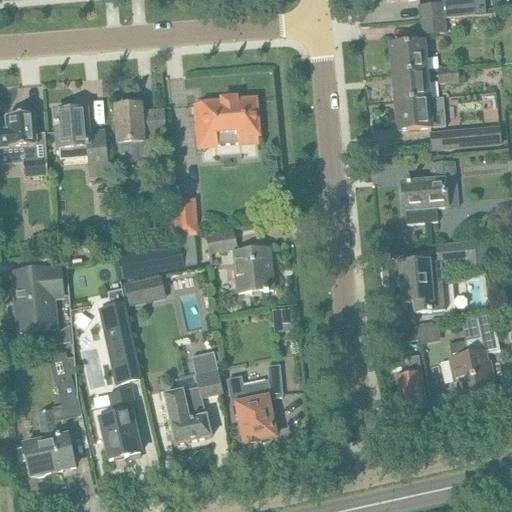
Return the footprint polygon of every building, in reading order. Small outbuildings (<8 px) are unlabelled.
[(421,22),(447,20),(460,19),(459,6),(420,9),(421,22)] [(447,20),(421,22),(422,38),(448,36),(447,20)] [(393,76),(429,72),(426,44),(390,47),(393,76)] [(441,86),(461,84),(460,70),(439,72),(441,86)] [(429,72),(393,76),(394,91),(392,91),(393,101),(395,101),(395,104),(431,101),(429,72)] [(217,146),(219,146),(239,144),(238,137),(258,136),(258,133),(260,128),(259,123),(257,120),(255,102),(236,103),(236,100),(222,101),(222,104),(196,107),(199,139),(216,137),(217,146)] [(434,129),(431,101),(395,104),(398,132),(434,129)] [(142,136),(166,134),(165,114),(153,115),(153,120),(142,121),(141,108),(116,110),(119,145),(117,145),(119,163),(144,161),(142,136)] [(107,177),(106,157),(104,134),(88,135),(86,112),(56,114),(56,117),(54,118),(56,151),(62,150),(63,162),(88,160),(89,178),(107,177)] [(0,165),(0,167),(23,165),(24,178),(48,176),(45,135),(36,135),(34,116),(6,118),(7,133),(0,133),(0,165)] [(432,137),(433,151),(501,146),(499,132),(432,137)] [(453,165),(451,165),(431,167),(433,183),(411,185),(410,183),(407,184),(407,186),(403,186),(407,227),(438,224),(436,210),(447,209),(446,197),(457,196),(453,165)] [(200,236),(197,203),(177,205),(180,238),(200,236)] [(209,256),(238,251),(236,235),(207,241),(209,256)] [(479,244),(467,245),(438,248),(439,264),(465,262),(465,266),(481,265),(479,244)] [(239,295),(244,295),(264,293),(264,294),(269,294),(268,292),(273,292),(269,251),(235,254),(239,295)] [(39,330),(53,329),(50,298),(61,297),(59,272),(57,272),(56,259),(32,262),(33,280),(30,281),(29,276),(17,277),(18,284),(17,284),(19,304),(21,322),(39,321),(39,330)] [(417,313),(432,312),(432,311),(445,310),(442,282),(430,283),(429,263),(400,266),(403,305),(416,304),(417,313)] [(144,282),(124,286),(128,302),(147,298),(144,282)] [(122,291),(108,294),(111,310),(125,307),(122,291)] [(111,310),(106,311),(122,385),(142,381),(125,307),(111,310)] [(468,357),(440,363),(445,385),(458,382),(461,398),(492,392),(485,356),(500,352),(492,315),(476,318),(480,340),(465,344),(468,357)] [(427,328),(417,329),(419,342),(429,340),(427,328)] [(400,345),(419,342),(417,329),(398,332),(400,345)] [(192,359),(199,389),(202,400),(224,395),(215,354),(192,359)] [(410,376),(395,379),(401,412),(426,407),(417,358),(407,360),(410,376)] [(268,383),(270,401),(283,399),(280,367),(267,368),(268,383)] [(234,407),(231,408),(234,421),(240,420),(245,445),(275,439),(267,401),(270,401),(268,383),(256,385),(243,388),(241,380),(228,383),(232,402),(233,402),(234,407)] [(72,382),(57,385),(62,410),(37,415),(43,443),(18,449),(22,466),(28,464),(31,479),(74,470),(67,437),(57,439),(54,425),(80,419),(72,382)] [(199,389),(165,397),(176,447),(211,439),(202,400),(199,389)] [(104,442),(105,446),(106,450),(107,450),(110,461),(140,455),(135,432),(138,431),(134,414),(131,415),(127,397),(111,400),(115,419),(101,423),(101,425),(95,426),(99,443),(104,442)]
